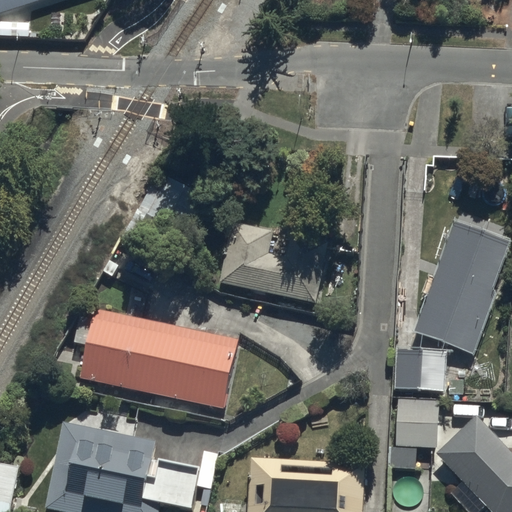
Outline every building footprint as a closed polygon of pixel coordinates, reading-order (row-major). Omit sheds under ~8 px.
[(0,0),(0,23),(71,0),(0,0)] [(221,292),(317,313),(329,254),(293,247),(289,268),(270,265),(275,243),(233,234),(221,292)] [(508,263),(453,243),(417,341),(474,363),(496,303),(494,303),(508,263)] [(82,385),(225,417),(240,352),(97,319),(82,385)] [(448,363),(399,361),(397,399),(464,401),(465,388),(447,387),(448,363)] [(418,456),(438,457),(439,426),(399,425),(398,456),(393,456),(393,474),(418,475),(418,456)] [(511,511),(511,450),(500,450),(479,428),(439,465),(464,492),(453,503),(461,511),(511,511)] [(65,433),(49,511),(197,511),(203,483),(153,473),(157,452),(65,433)] [(365,511),(368,475),(253,469),(250,511),(365,511)]
